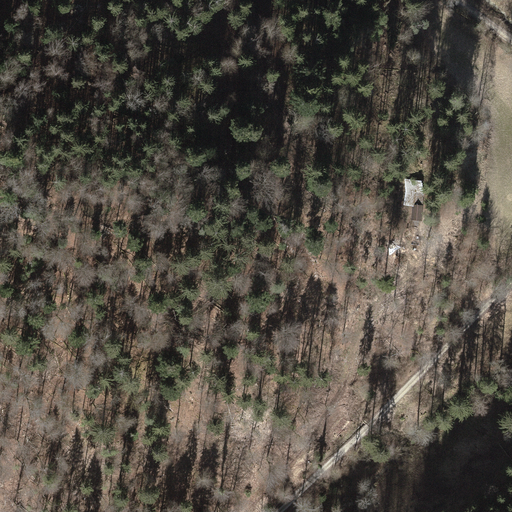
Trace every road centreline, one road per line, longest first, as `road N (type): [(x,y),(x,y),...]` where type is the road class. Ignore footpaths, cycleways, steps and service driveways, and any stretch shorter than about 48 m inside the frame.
road 1 (track): [(511,280),(281,511)]
road 2 (track): [(253,0),(299,170)]
